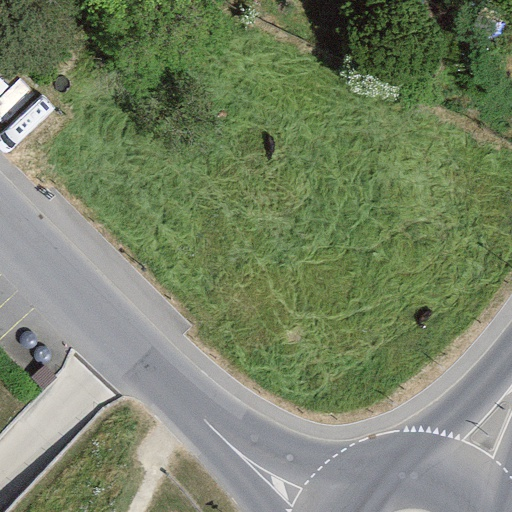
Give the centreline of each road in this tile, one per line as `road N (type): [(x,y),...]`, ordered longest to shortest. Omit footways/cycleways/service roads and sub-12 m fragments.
road 1 (residential): [(0,218),(186,408),(323,511)]
road 2 (secondary): [(456,486),(401,474),(348,495),(334,511)]
